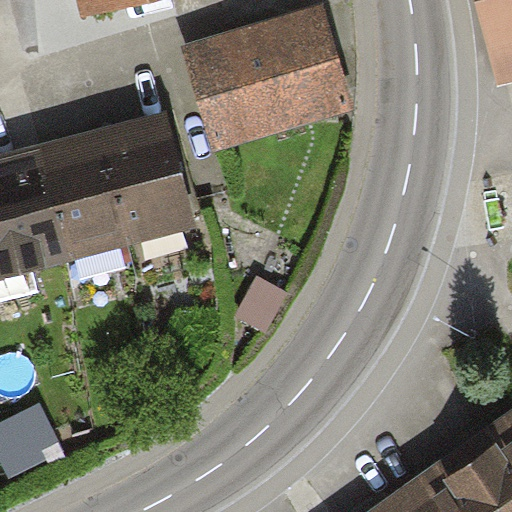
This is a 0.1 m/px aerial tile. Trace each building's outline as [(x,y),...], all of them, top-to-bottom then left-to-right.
[(79,0),(82,9),(122,0),(79,0)] [(511,0),(486,0),(506,77),(511,75),(511,0)] [(329,7),(191,48),(217,139),(356,99),(329,7)] [(168,111),(0,154),(0,276),(198,226),(168,111)] [(49,406),(0,428),(0,451),(13,481),(71,455),(49,406)] [(511,511),(511,416),(368,511),(511,511)]
